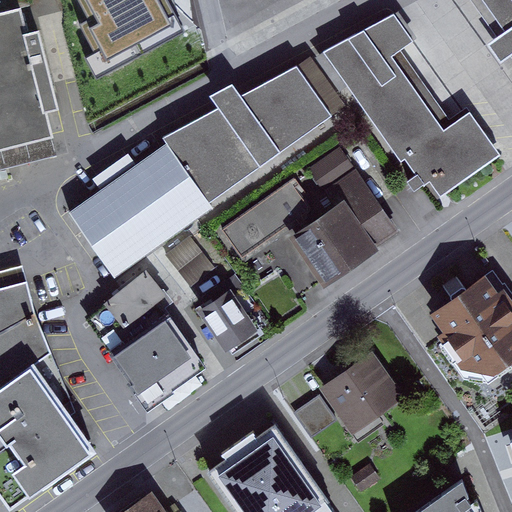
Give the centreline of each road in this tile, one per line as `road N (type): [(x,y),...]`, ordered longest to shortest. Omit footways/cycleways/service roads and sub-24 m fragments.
road 1 (residential): [(60,511),(381,284)]
road 2 (residential): [(381,284),(474,434),(506,511)]
road 3 (residential): [(0,200),(223,77)]
road 4 (residential): [(223,77),(379,0)]
road 5 (residential): [(381,284),(511,187)]
